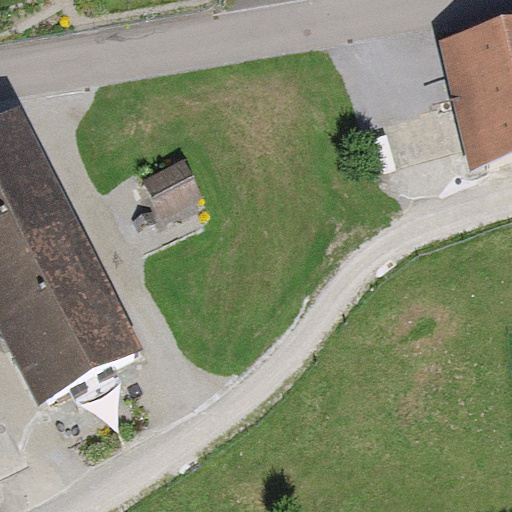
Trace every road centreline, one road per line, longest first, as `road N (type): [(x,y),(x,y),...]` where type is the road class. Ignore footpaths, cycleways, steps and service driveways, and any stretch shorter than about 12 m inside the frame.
road 1 (track): [(511,209),(384,280),(144,463),(55,511)]
road 2 (residential): [(427,0),(0,61)]
